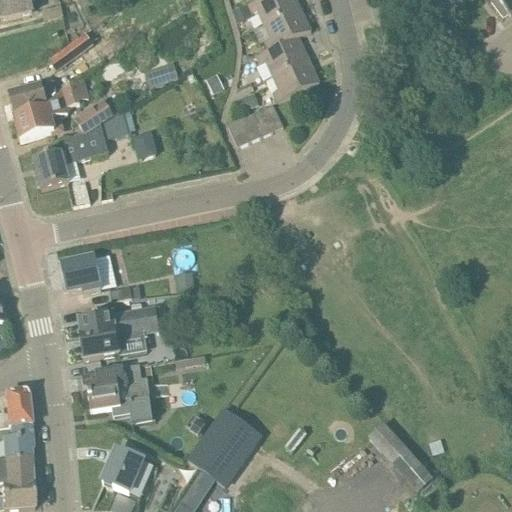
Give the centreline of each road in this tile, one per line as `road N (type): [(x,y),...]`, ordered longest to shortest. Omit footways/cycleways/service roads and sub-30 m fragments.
road 1 (residential): [(20,239),(251,191),(307,168),(335,138),(353,88),(338,0)]
road 2 (tertiary): [(62,511),(47,367)]
road 3 (tertiary): [(47,367),(20,239)]
road 4 (residential): [(511,65),(444,44),(415,0)]
